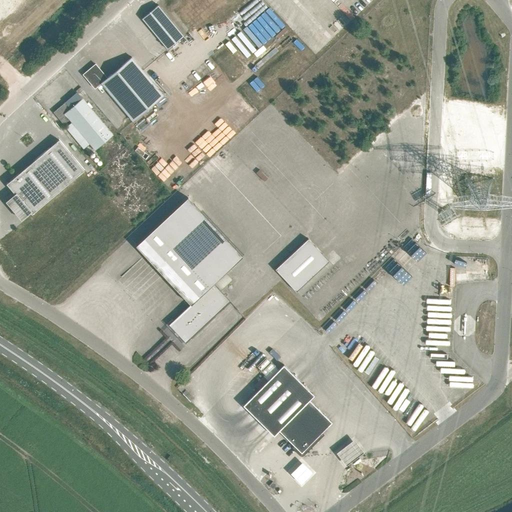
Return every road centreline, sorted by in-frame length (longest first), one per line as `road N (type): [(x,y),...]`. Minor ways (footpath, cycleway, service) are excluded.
road 1 (unclassified): [(278,511),(130,367),(0,284)]
road 2 (unclassified): [(334,511),(489,392),(499,371),(506,247)]
road 3 (unclassified): [(506,247),(443,243),(429,223),(446,0)]
road 4 (tertiary): [(201,511),(142,452),(0,344)]
road 5 (unclassified): [(0,113),(120,0)]
road 6 (unknown): [(504,293),(470,291),(458,300),(453,333),(465,361),(499,371)]
